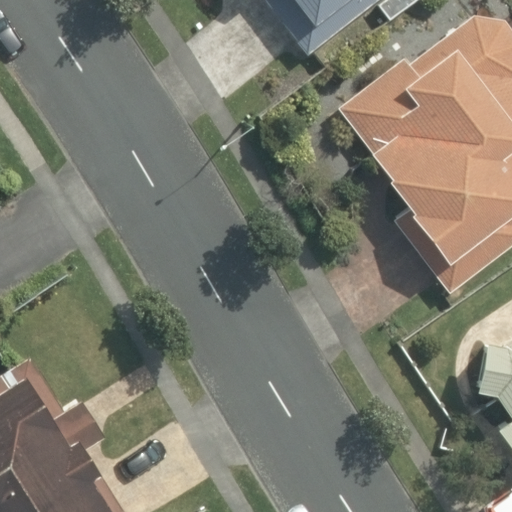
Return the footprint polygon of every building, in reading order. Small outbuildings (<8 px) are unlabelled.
[(255,0),(262,0),(303,53),(372,0),(253,0),(254,1),(255,0)] [(375,0),(373,2),(384,18),(407,0),(375,0)] [(389,222),(443,293),(511,240),(511,226),(510,224),(511,223),(511,84),(509,80),(509,76),(511,55),(511,37),(498,19),(471,16),(403,67),(398,60),(335,107),(410,207),(389,222)] [(511,325),(492,336),(480,343),(470,391),(491,395),(505,420),(494,426),(511,456),(511,325)] [(122,511),(98,474),(104,470),(85,439),(97,431),(76,396),(50,412),(16,357),(0,367),(0,511),(122,511)]
